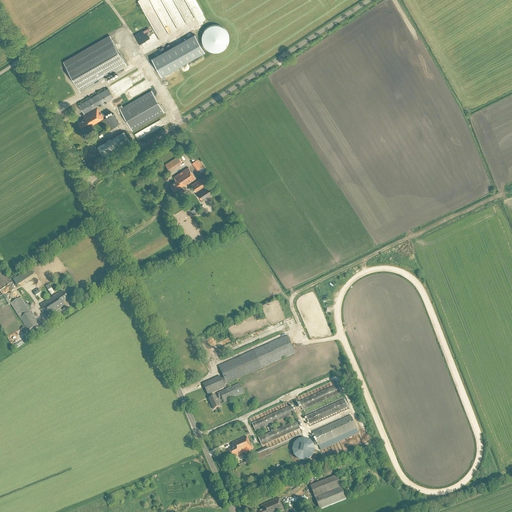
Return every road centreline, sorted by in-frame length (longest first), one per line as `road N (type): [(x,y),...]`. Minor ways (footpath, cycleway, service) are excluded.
road 1 (track): [(340,338),(407,484),(430,493),(455,488),(477,463),(479,436),(410,278),(385,269),(359,275),(338,300),(337,327)]
road 2 (tertiary): [(232,511),(86,182)]
road 3 (unclassified): [(86,182),(367,0)]
road 4 (tertiary): [(86,182),(0,13)]
